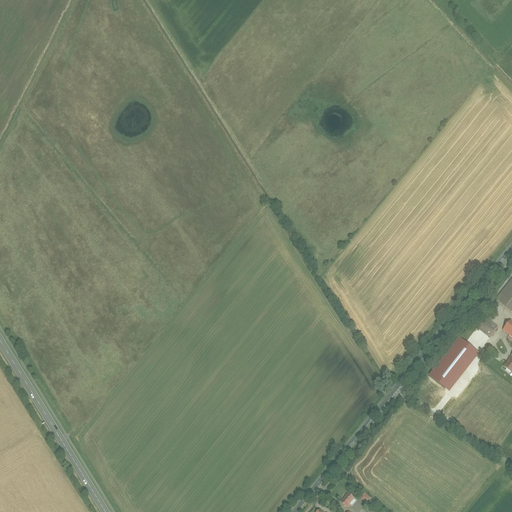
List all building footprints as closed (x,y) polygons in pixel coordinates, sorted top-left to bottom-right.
[(511,279),(497,300),(511,311),(511,279)] [(497,328),(479,314),(471,325),(489,338),(497,328)] [(511,321),(510,320),(502,331),(511,338),(511,321)] [(480,343),(468,334),(462,342),(474,351),(480,343)] [(511,372),(511,358),(510,357),(503,368),(511,374),(511,372)] [(363,492),(359,497),(365,503),(370,497),(363,492)] [(347,493),(340,502),(347,507),(354,499),(347,493)]
